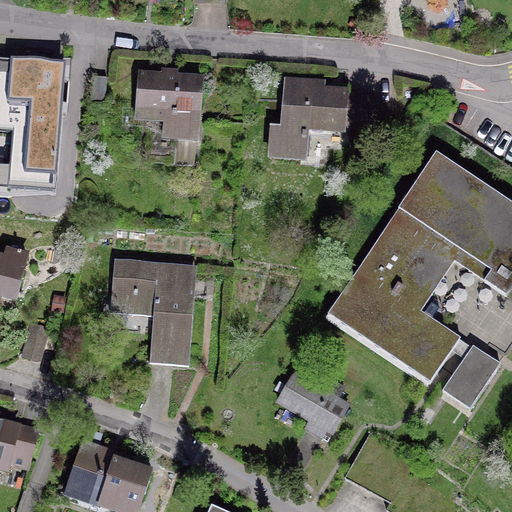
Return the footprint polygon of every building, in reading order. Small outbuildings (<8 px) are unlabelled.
[(61,76),(61,65),(53,65),(53,63),(0,59),(0,119),(13,121),(8,190),(55,194),(62,109),(49,108),(51,75),(61,76)] [(174,165),(194,166),(197,125),(198,125),(202,81),(140,76),(138,110),(139,110),(138,118),(146,119),(143,163),(174,166),(174,165)] [(107,78),(93,77),(91,104),(105,105),(107,78)] [(371,127),(374,99),(346,96),(346,95),(310,92),(310,85),(286,83),(282,132),(272,131),(270,157),(304,160),(306,128),(343,131),(344,125),(371,127)] [(511,204),(436,154),(328,316),(430,385),(460,339),(432,320),(439,309),(431,304),(424,314),(413,307),(446,257),(506,297),(511,288),(511,204)] [(75,206),(60,205),(59,218),(74,219),(75,206)] [(5,260),(0,258),(0,294),(15,299),(26,257),(7,252),(5,260)] [(184,267),(115,262),(111,301),(155,304),(150,366),(188,369),(194,295),(182,294),(184,267)] [(48,330),(32,325),(24,354),(39,359),(48,330)] [(500,366),(473,347),(442,393),(470,411),(500,366)] [(343,390),(300,365),(278,403),(332,434),(348,407),(337,400),(343,390)] [(0,467),(7,469),(9,464),(28,469),(38,432),(18,427),(18,428),(0,423),(0,467)] [(387,511),(455,511),(460,503),(407,474),(414,461),(369,436),(345,480),(390,505),(386,511),(387,511)] [(107,453),(83,445),(67,491),(100,502),(99,505),(118,511),(137,511),(151,473),(105,458),(107,453)]
